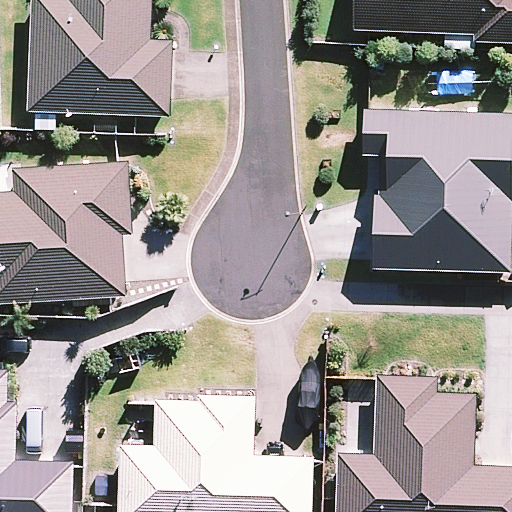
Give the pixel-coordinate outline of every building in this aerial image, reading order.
[(30,0),(26,115),(135,119),(169,120),(172,44),(150,44),(151,0),(30,0)] [(511,0),(356,0),(356,25),(476,30),(476,37),(511,38),(511,0)] [(446,62),(405,57),(402,84),(443,89),(446,62)] [(379,187),(376,260),(466,263),(511,264),(511,105),(368,101),(367,147),(383,148),(382,187),(379,187)] [(0,297),(110,291),(128,290),(124,227),(134,227),(130,163),(119,164),(15,170),(16,184),(0,184),(0,297)] [(0,511),(72,511),(74,452),(17,450),(19,391),(9,391),(10,359),(0,359),(0,511)] [(342,446),(338,511),(511,511),(511,459),(477,458),(480,387),(440,385),(441,370),(379,367),(376,447),(342,446)] [(123,437),(120,511),(315,511),(318,449),(257,447),(259,389),(200,387),(200,393),(158,392),(157,438),(123,437)]
